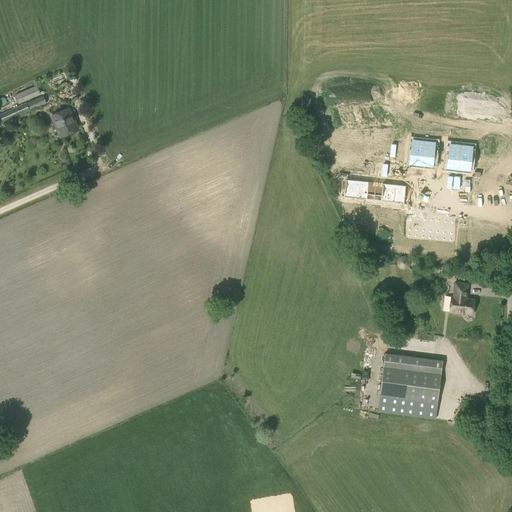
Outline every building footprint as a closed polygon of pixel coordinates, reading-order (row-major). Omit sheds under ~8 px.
[(18,104),(40,95),(36,86),(15,95),(18,104)] [(31,110),(47,103),(44,96),(28,103),(31,110)] [(4,122),(30,110),(27,103),(1,115),(4,122)] [(61,137),(79,129),(70,108),(52,116),(61,137)] [(413,141),(411,161),(422,162),(425,142),(413,141)] [(425,142),(422,162),(433,164),(436,144),(425,142)] [(461,146),(450,145),(447,165),(459,167),(461,146)] [(461,146),(459,167),(470,168),(472,148),(461,146)] [(375,194),(368,193),(369,182),(347,179),(345,196),(374,199),(375,194)] [(375,194),(374,199),(404,203),(406,186),(384,183),(382,195),(375,194)] [(466,299),(468,285),(455,283),(453,298),(451,297),(449,312),(472,315),(474,300),(466,299)] [(380,396),(437,403),(441,374),(432,372),(433,361),(385,355),(380,396)]
